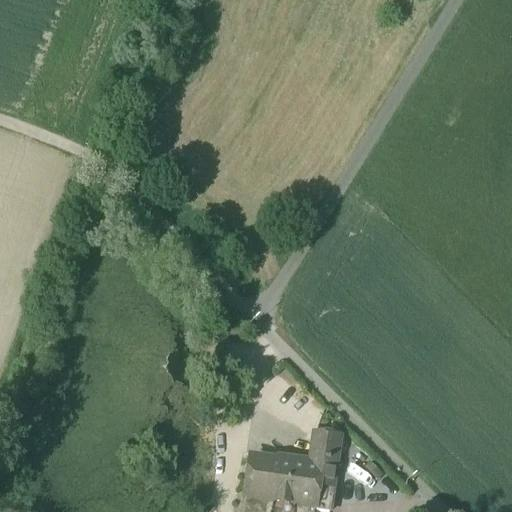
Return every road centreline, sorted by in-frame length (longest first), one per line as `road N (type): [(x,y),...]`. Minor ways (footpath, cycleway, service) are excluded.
road 1 (unclassified): [(456,0),(283,278),(263,337)]
road 2 (track): [(0,122),(83,152),(104,168),(263,337)]
road 3 (residential): [(434,511),(263,337)]
